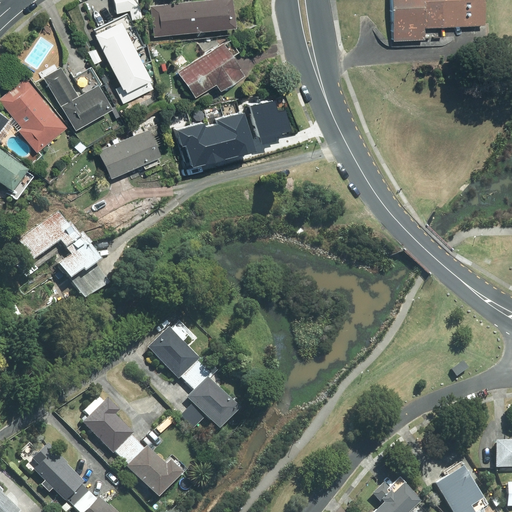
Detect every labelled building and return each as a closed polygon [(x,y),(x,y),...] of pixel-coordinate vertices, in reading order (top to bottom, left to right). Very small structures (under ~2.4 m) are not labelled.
[(136,0),(111,0),(115,13),(128,10),(130,19),(140,17),(136,0)] [(190,0),(149,5),(152,36),(233,27),(229,0),(190,0)] [(411,0),(385,0),(388,42),(413,42),(411,0)] [(440,0),(411,0),(413,42),(425,41),(425,28),(442,27),(440,0)] [(467,26),(465,0),(440,0),(442,27),(467,26)] [(484,0),(465,0),(467,26),(486,24),(484,0)] [(38,28),(52,38),(57,33),(50,16),(38,28)] [(119,20),(92,33),(119,85),(114,88),(122,103),(151,88),(147,79),(148,78),(119,20)] [(220,40),(175,70),(193,96),(213,83),(217,90),(241,74),(237,67),(238,66),(220,40)] [(95,49),(87,53),(92,65),(100,60),(95,49)] [(41,76),(73,129),(110,107),(95,83),(76,94),(59,66),(41,76)] [(23,77),(0,96),(0,103),(20,126),(16,129),(35,151),(65,126),(23,77)] [(275,100),(251,107),(263,146),(277,142),(276,138),(283,136),(282,134),(292,131),(285,110),(278,112),(275,100)] [(204,122),(177,130),(183,147),(186,146),(193,169),(256,150),(244,112),(217,120),(218,124),(206,128),(204,122)] [(96,149),(107,177),(158,155),(147,128),(96,149)] [(26,171),(0,150),(0,185),(10,193),(26,171)] [(57,211),(16,240),(31,261),(59,241),(69,255),(56,265),(67,280),(80,270),(81,273),(94,264),(99,261),(87,245),(89,244),(81,232),(78,234),(69,222),(66,224),(57,211)] [(35,269),(24,257),(12,269),(23,280),(35,269)] [(60,297),(46,272),(8,293),(22,318),(60,297)] [(166,328),(145,348),(177,380),(179,378),(192,391),(184,398),(191,404),(179,416),(191,428),(203,417),(216,430),(238,409),(208,379),(211,376),(195,361),(198,359),(181,342),(189,334),(177,321),(168,330),(166,328)] [(124,467),(156,498),(181,473),(168,460),(164,465),(145,446),(143,449),(130,436),(132,433),(114,415),(118,411),(106,398),(102,401),(97,396),(81,412),(84,415),(80,419),(82,422),(80,423),(111,454),(113,453),(126,466),(124,467)] [(494,468),(511,467),(511,440),(493,441),(494,468)] [(36,465),(31,470),(43,481),(39,485),(47,493),(51,489),(63,501),(65,500),(76,511),(114,511),(108,505),(106,507),(97,498),(95,500),(80,485),(82,482),(65,465),(66,463),(46,443),(30,459),(36,465)] [(459,467),(432,485),(450,511),(472,511),(469,507),(480,499),(459,467)] [(408,511),(419,501),(401,483),(391,494),(388,491),(386,493),(384,492),(387,489),(381,483),(370,494),(380,504),(372,511),(408,511)] [(0,511),(18,511),(19,511),(0,493),(2,491),(0,489),(0,511)]
